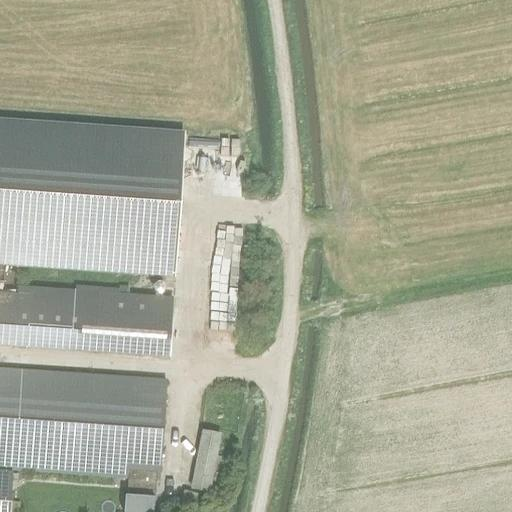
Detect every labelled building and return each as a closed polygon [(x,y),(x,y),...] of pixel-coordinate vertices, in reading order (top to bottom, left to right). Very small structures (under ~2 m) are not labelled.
[(0,0),(0,96),(184,109),(192,0),(0,0)] [(0,123),(0,263),(173,275),(182,137),(0,123)] [(171,298),(125,294),(18,286),(17,295),(0,293),(0,346),(167,358),(171,298)] [(152,511),(155,481),(158,482),(165,381),(0,369),(0,470),(11,471),(128,480),(125,511),(152,511)] [(214,470),(221,435),(201,431),(190,490),(210,494),(212,485),(211,485),(214,470)] [(0,511),(8,511),(11,471),(0,470),(0,511)]
